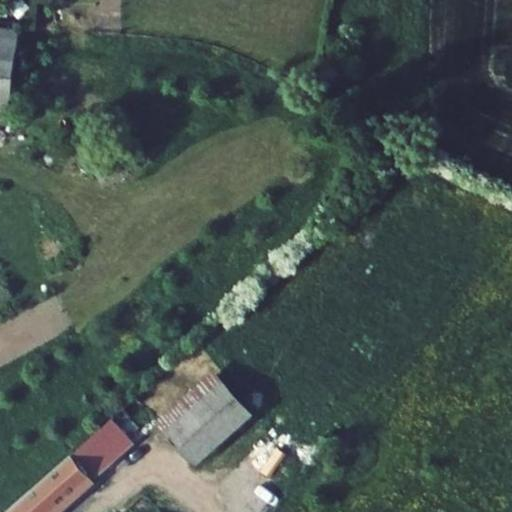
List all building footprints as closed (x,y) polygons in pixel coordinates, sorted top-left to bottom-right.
[(23,28),(0,25),(0,118),(14,120),(23,28)] [(175,421),(220,470),(277,418),(231,369),(175,421)] [(151,395),(125,419),(145,440),(171,417),(151,395)] [(104,484),(111,492),(136,469),(106,437),(82,460),(104,484)] [(82,460),(24,511),(174,511),(136,469),(111,492),(129,511),(72,511),(104,484),(82,460)]
